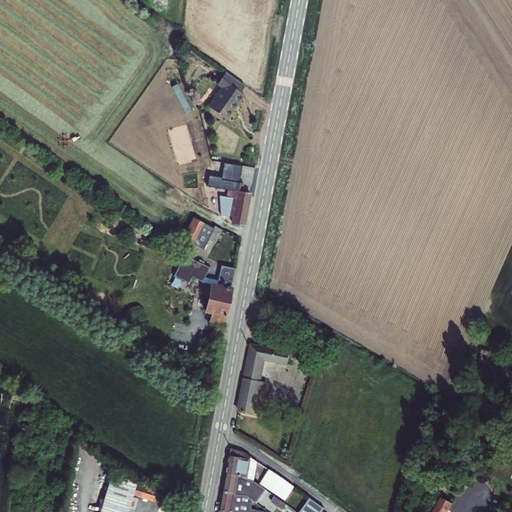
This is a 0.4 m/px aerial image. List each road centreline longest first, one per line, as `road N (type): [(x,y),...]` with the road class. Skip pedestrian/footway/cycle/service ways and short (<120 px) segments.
road 1 (tertiary): [(298,0),(219,429)]
road 2 (residential): [(337,511),(219,429)]
